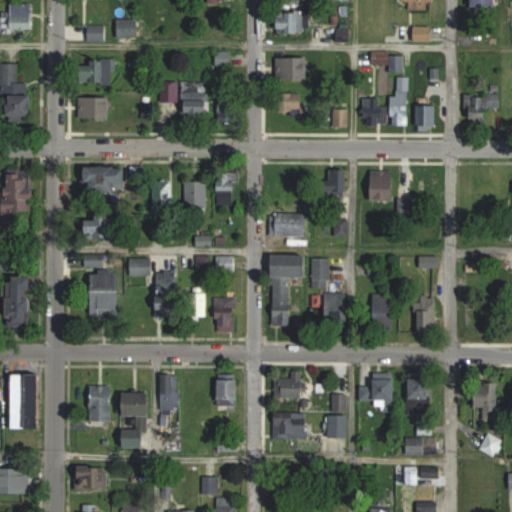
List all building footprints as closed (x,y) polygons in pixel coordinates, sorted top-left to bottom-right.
[(166,8),(166,4),(175,3),(175,0),(149,0),(149,9),(166,8)] [(498,0),(473,0),(474,8),(498,8),(498,0)] [(36,3),(5,3),(4,15),(0,15),(0,30),(35,31),(36,3)] [(309,34),(309,12),(280,12),(280,34),(309,34)] [(142,18),(119,18),(119,37),(142,37),(142,18)] [(90,25),(90,40),(108,40),(108,25),(90,25)] [(434,27),(416,27),(416,40),(434,40),(434,27)] [(392,52),(374,52),(374,65),(399,65),(399,61),(392,61),(392,52)] [(115,58),(84,58),(84,84),(115,84),(115,58)] [(311,58),(279,58),(279,80),(311,80),(311,58)] [(20,83),(21,63),(7,63),(5,117),(34,117),(35,94),(26,94),(26,83),(20,83)] [(180,81),(163,81),(163,104),(180,104),(180,81)] [(185,81),(185,117),(211,117),(211,81),(185,81)] [(221,122),(238,122),(238,87),(221,87),(221,122)] [(411,126),(411,90),(393,90),(393,126),(411,126)] [(306,93),(284,93),(284,113),(306,113),(306,93)] [(491,110),(503,110),(503,94),(469,94),(469,125),(491,125),(491,110)] [(112,118),(112,97),(81,97),(81,118),(112,118)] [(366,126),(388,126),(388,97),(366,97),(366,126)] [(439,105),(419,105),(419,127),(439,127),(439,105)] [(350,110),(336,110),(336,126),(350,126),(350,110)] [(349,165),(333,165),(333,196),(349,196),(349,165)] [(131,167),(88,167),(88,191),(131,191),(131,167)] [(301,168),(279,168),(279,193),(301,193),(301,168)] [(438,199),(438,170),(413,170),(413,199),(438,199)] [(7,211),(36,211),(37,172),(8,171),(7,211)] [(374,201),(397,201),(397,171),(374,171),(374,201)] [(240,204),(240,174),(220,174),(220,204),(240,204)] [(155,211),(175,211),(175,180),(155,180),(155,211)] [(210,182),(188,182),(188,209),(210,209),(210,182)] [(125,238),(123,213),(86,216),(88,241),(125,238)] [(273,236),(310,236),(310,213),(273,213),(273,236)] [(199,236),(199,244),(229,244),(229,236),(199,236)] [(275,326),(294,325),(294,277),(310,277),(310,254),(274,255),(275,326)] [(441,256),(421,256),(421,269),(441,269),(441,256)] [(332,258),(314,258),(314,288),(332,288),(332,258)] [(155,259),(133,259),(133,275),(155,275),(155,259)] [(125,315),(125,270),(93,270),(93,315),(125,315)] [(161,318),(182,318),(182,273),(161,273),(161,318)] [(36,276),(14,276),(14,323),(36,323),(36,276)] [(210,317),(210,292),(196,292),(196,317),(210,317)] [(326,323),(351,323),(351,293),(326,293),(326,323)] [(397,330),(397,294),(374,294),(374,330),(397,330)] [(218,296),(218,331),(240,331),(240,296),(218,296)] [(418,333),(438,333),(438,298),(418,298),(418,333)] [(307,370),(293,370),(293,378),(277,378),(277,397),(307,397),(307,370)] [(31,374),(15,374),(15,429),(31,429),(31,374)] [(164,374),(164,408),(182,408),(182,374),(164,374)] [(213,379),(190,379),(190,410),(213,410),(213,379)] [(242,410),(242,379),(221,379),(221,410),(242,410)] [(413,379),(413,409),(434,409),(434,379),(413,379)] [(361,401),(399,402),(399,380),(362,380),(361,401)] [(488,418),(504,418),(504,383),(479,383),(479,408),(488,408),(488,418)] [(115,385),(93,385),(93,421),(115,421),(115,385)] [(127,416),(141,416),(141,420),(154,420),(154,392),(127,392),(127,416)] [(331,437),(350,438),(350,394),(335,394),(334,414),(332,414),(331,437)] [(309,411),(276,411),(276,440),(309,440),(309,411)] [(153,429),(127,429),(127,448),(153,448),(153,429)] [(78,490),(111,490),(111,466),(78,466),(78,490)] [(32,468),(0,468),(0,494),(32,494),(32,468)] [(221,476),(205,476),(205,493),(221,493),(221,476)] [(308,479),(280,481),(282,503),(310,501),(308,479)] [(217,496),(217,511),(239,511),(240,496),(217,496)] [(438,511),(438,501),(421,501),(420,511),(438,511)] [(127,503),(126,511),(153,511),(153,503),(127,503)]
